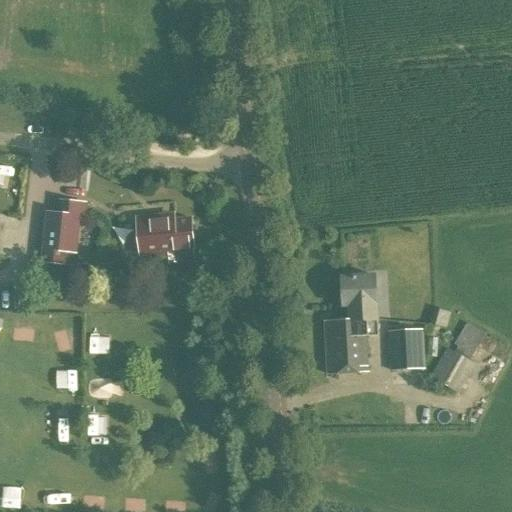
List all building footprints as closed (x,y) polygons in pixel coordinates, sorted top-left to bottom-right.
[(84,218),(85,204),(63,202),(61,215),(48,214),(43,262),(65,265),(66,252),(76,253),(79,218),(84,218)] [(158,222),(157,216),(137,218),(140,255),(172,252),(172,250),(194,248),(191,219),(158,222)] [(378,320),(375,275),(341,277),(343,307),(349,306),(350,321),(324,322),(327,374),(368,371),(366,336),(378,335),(377,320),(378,320)] [(446,328),(451,312),(434,307),(429,322),(446,328)] [(469,360),(486,333),(467,322),(454,344),(457,346),(454,351),(447,347),(431,377),(458,392),(475,364),(469,360)] [(389,371),(426,369),(424,330),(388,332),(389,371)]
